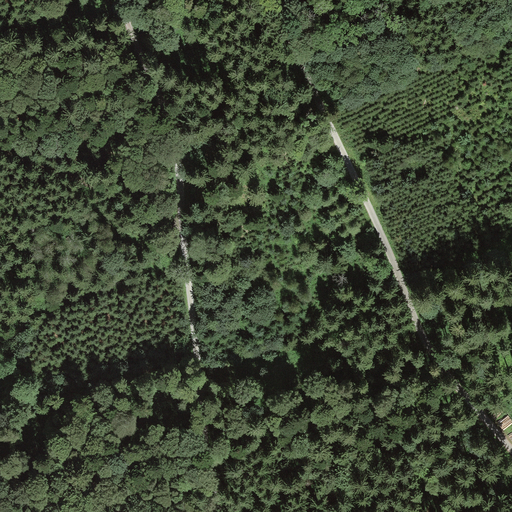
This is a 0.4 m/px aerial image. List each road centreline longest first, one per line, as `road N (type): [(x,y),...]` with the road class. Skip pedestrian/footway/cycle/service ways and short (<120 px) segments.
road 1 (track): [(121,0),(172,124),(217,511)]
road 2 (track): [(269,0),(438,370),(511,447)]
road 3 (track): [(184,252),(123,212),(0,163)]
